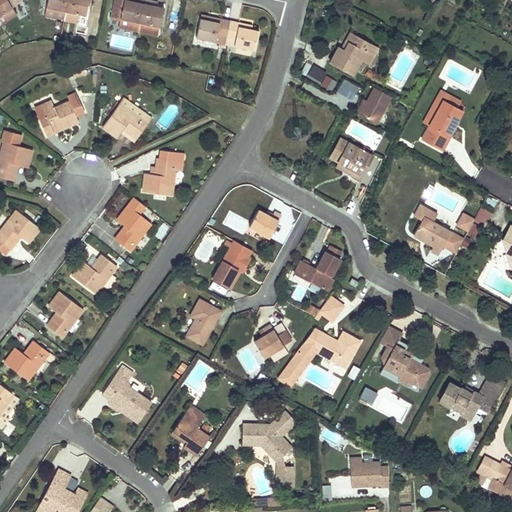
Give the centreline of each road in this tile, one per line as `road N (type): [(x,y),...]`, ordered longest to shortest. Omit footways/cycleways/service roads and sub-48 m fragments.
road 1 (residential): [(233,162),(344,223),(372,274),(486,336),(511,341)]
road 2 (residential): [(52,419),(233,162)]
road 3 (residential): [(233,162),(256,126),(293,3)]
road 4 (residential): [(52,419),(152,488),(165,511)]
road 5 (residential): [(14,299),(73,225),(83,180)]
